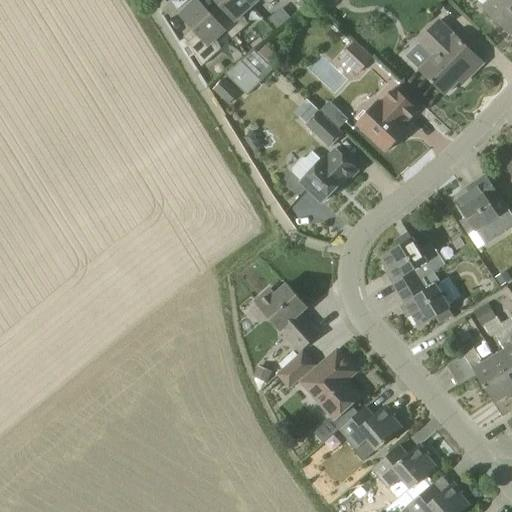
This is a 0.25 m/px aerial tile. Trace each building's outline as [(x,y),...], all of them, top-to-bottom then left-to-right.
[(204,65),(223,47),(218,38),(225,30),(215,18),(198,0),(196,0),(180,14),(197,34),(187,43),(204,65)] [(234,38),(250,23),(244,13),(252,6),(246,0),(215,0),(225,10),(215,18),(225,30),(227,30),(234,38)] [(330,10),(338,0),(319,0),(330,10)] [(511,34),(511,32),(511,0),(489,0),(483,7),(511,34)] [(483,62),(481,60),(438,19),(416,41),(431,56),(419,69),(445,94),(465,74),(468,77),(483,62)] [(358,73),(373,58),(357,42),(342,57),(358,73)] [(255,48),(224,74),(246,94),(274,68),(269,62),(259,53),(255,48)] [(230,84),(224,79),(213,89),(220,96),(230,84)] [(359,127),(386,152),(400,138),(396,134),(418,111),(394,87),(380,101),(378,99),(355,123),(359,127)] [(342,134),(337,129),(319,111),(306,125),(329,147),(342,134)] [(358,170),(338,152),(326,164),(322,161),(313,153),(307,160),(302,160),(293,170),(293,174),(323,203),(340,184),(343,187),(358,170)] [(495,237),(511,226),(511,217),(498,197),(486,175),(471,185),(474,189),(456,201),(467,219),(463,221),(471,235),(487,225),(495,237)] [(445,269),(443,266),(430,244),(418,251),(408,233),(395,241),(398,247),(383,257),(391,271),(387,273),(400,295),(436,274),(445,269)] [(436,274),(400,295),(405,303),(401,306),(404,311),(409,308),(419,326),(434,317),(439,323),(454,313),(436,284),(440,281),(436,274)] [(307,307),(287,285),(275,295),(270,289),(254,302),(256,304),(268,317),(282,332),(284,330),(302,349),(319,333),(301,313),(307,307)] [(511,318),(511,317),(502,323),(511,339),(511,318)] [(511,386),(511,339),(502,323),(501,323),(504,328),(494,334),(503,348),(493,355),(511,386)] [(481,362),(473,348),(463,354),(494,404),(511,392),(511,386),(493,355),(481,362)] [(351,405),(361,397),(341,375),(351,365),(337,350),(303,381),(337,418),(351,405)] [(290,386),(315,364),(303,353),(279,374),(290,386)] [(255,376),(254,378),(255,378),(256,379),(264,382),(267,384),(272,372),(259,366),(255,376)] [(335,419),(343,428),(359,414),(351,405),(337,418),(335,419)] [(402,428),(393,417),(395,415),(386,406),(370,420),(362,411),(359,414),(343,428),(342,429),(359,449),(368,440),(378,451),(402,428)] [(436,466),(427,455),(428,454),(420,444),(404,459),(397,451),(376,471),(393,488),(402,479),(412,489),(436,466)] [(461,511),(470,505),(460,494),(462,493),(454,483),(437,497),(431,490),(408,509),(411,511),(461,511)]
